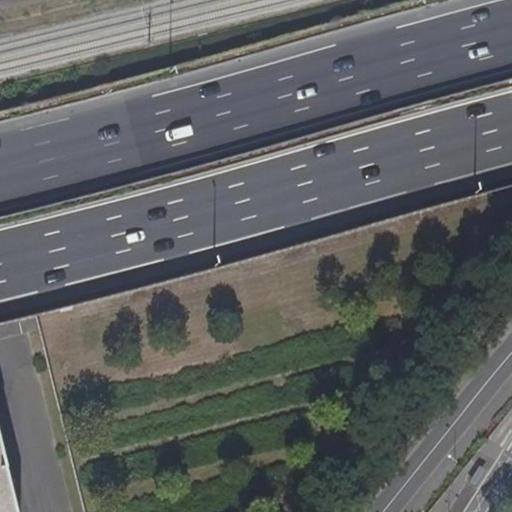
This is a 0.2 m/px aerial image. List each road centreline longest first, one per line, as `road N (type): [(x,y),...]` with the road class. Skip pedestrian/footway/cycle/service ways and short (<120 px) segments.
road 1 (motorway): [(0,260),(511,131)]
road 2 (motorway): [(511,43),(0,170)]
road 3 (residential): [(382,511),(511,354)]
